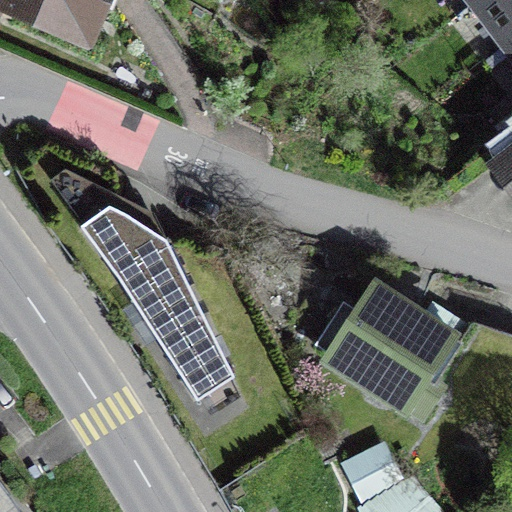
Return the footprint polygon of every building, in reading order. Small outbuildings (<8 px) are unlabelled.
[(113,0),(0,0),(0,3),(91,43),(105,10),(108,11),(113,0)] [(399,0),(414,28),(449,0),(399,0)] [(511,0),(477,0),(508,40),(511,36),(511,0)] [(124,213),(108,205),(80,227),(114,272),(197,400),(234,376),(166,240),(124,213)] [(458,342),(378,291),(352,331),(336,321),(321,345),(336,355),(333,360),(422,418),(442,388),(511,432),(511,352),(469,325),(458,342)] [(340,452),(368,511),(448,511),(425,461),(407,469),(389,429),(340,452)]
